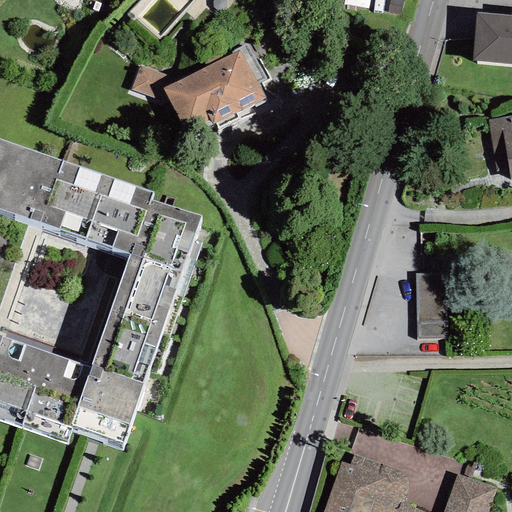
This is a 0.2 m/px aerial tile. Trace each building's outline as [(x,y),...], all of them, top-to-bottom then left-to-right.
[(511,10),(511,11),(511,16),(476,12),(472,61),(511,65),(511,10)] [(180,80),(163,89),(170,104),(185,133),(210,120),(212,124),(264,98),(239,50),(180,80)] [(163,89),(180,80),(139,66),(130,90),(170,104),(163,89)] [(511,115),(487,120),(496,173),(509,171),(510,179),(511,178),(511,115)] [(153,193),(0,139),(0,208),(130,254),(90,367),(0,335),(0,418),(66,442),(72,424),(123,442),(202,218),(151,200),(153,193)] [(444,273),(415,274),(416,339),(445,338),(444,273)] [(401,473),(353,454),(349,464),(340,460),(321,511),(487,511),(495,489),(457,475),(442,511),(421,511),(409,507),(413,500),(405,496),(408,491),(407,483),(406,478),(401,473)]
